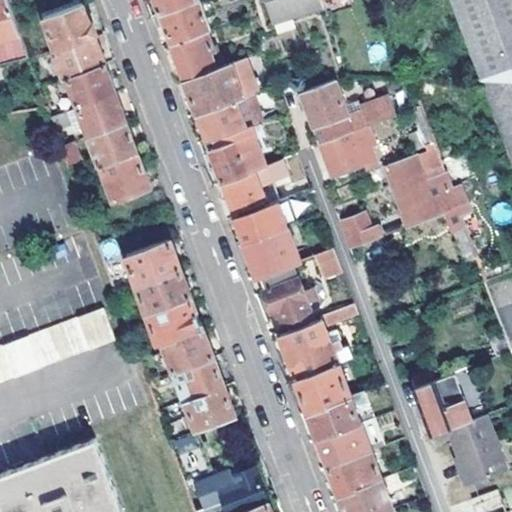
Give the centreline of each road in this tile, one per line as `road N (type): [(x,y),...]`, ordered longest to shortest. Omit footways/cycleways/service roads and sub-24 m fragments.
road 1 (residential): [(311,511),(120,0)]
road 2 (residential): [(442,511),(300,132)]
